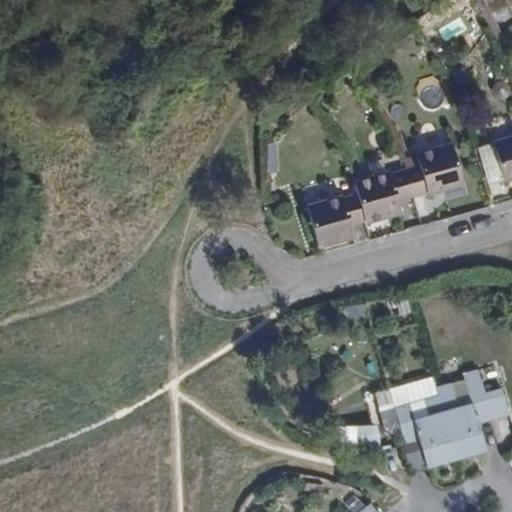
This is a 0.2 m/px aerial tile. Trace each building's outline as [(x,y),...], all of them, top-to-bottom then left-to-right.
[(511,135),(492,141),(503,179),(511,176),(511,135)] [(417,165),(404,169),(411,196),(461,182),(451,145),(415,156),(417,165)] [(404,169),(353,184),(355,192),(364,223),(400,212),(396,201),(411,196),(404,169)] [(364,223),(355,192),(305,206),(317,245),(350,235),(349,228),(364,223)] [(465,380),(480,376),(478,367),(463,371),(465,380)] [(388,434),(402,430),(396,406),(438,394),(437,387),(434,376),(377,391),(388,434)] [(438,394),(455,459),(485,452),(477,422),(510,413),(504,387),(484,392),(480,376),(465,380),(437,387),(438,394)] [(420,439),(428,467),(455,459),(438,394),(396,406),(402,430),(405,443),(420,439)] [(337,432),(338,445),(387,454),(382,430),(337,432)] [(428,467),(420,439),(405,443),(413,470),(428,467)] [(378,511),(364,494),(340,511),(378,511)]
